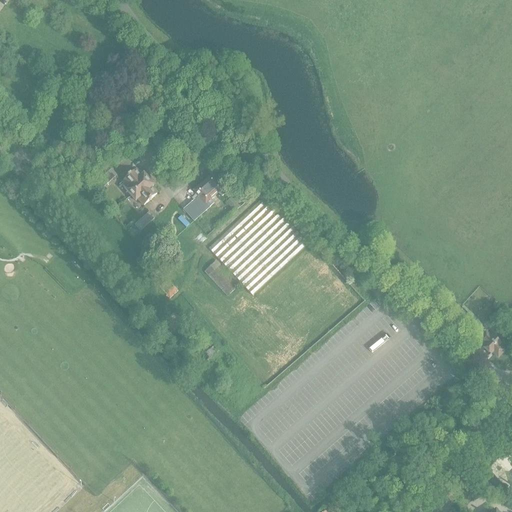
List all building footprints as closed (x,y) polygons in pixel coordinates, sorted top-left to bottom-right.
[(42,167),(47,162),(24,135),(19,140),(42,167)] [(117,176),(111,170),(97,183),(102,189),(117,176)] [(131,196),(149,180),(144,175),(142,177),(136,170),(122,182),(128,189),(126,191),(131,196)] [(184,210),(194,222),(214,204),(211,200),(218,193),(222,197),(227,193),(220,185),(222,183),(218,178),(216,180),(212,176),(194,192),(199,197),(184,210)] [(138,200),(144,207),(158,195),(151,188),(154,186),(149,180),(131,196),(136,202),(138,200)] [(240,207),(249,200),(245,195),(236,203),(232,198),(227,202),(235,212),(240,207)] [(308,245),(264,197),(209,249),(253,296),(308,245)] [(129,203),(124,199),(120,203),(124,207),(129,203)] [(140,232),(155,219),(149,213),(135,226),(140,232)] [(227,297),(239,286),(216,261),(204,272),(227,297)] [(170,299),(178,292),(168,280),(159,288),(170,299)] [(501,328),(506,321),(503,318),(504,317),(503,315),(500,313),(493,319),(497,323),(501,328)] [(500,346),(501,344),(493,336),(492,338),(487,334),(485,334),(480,339),(480,341),(485,345),(482,348),(490,355),(493,353),(497,357),(499,357),(504,353),(504,350),(500,346)] [(207,344),(188,359),(197,370),(216,355),(207,344)] [(232,420),(237,416),(230,408),(225,412),(232,420)]
